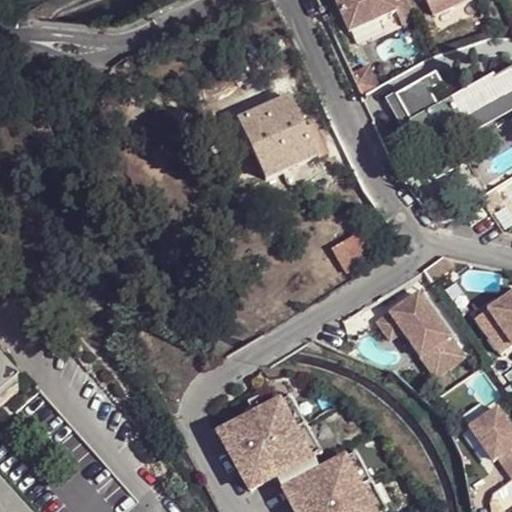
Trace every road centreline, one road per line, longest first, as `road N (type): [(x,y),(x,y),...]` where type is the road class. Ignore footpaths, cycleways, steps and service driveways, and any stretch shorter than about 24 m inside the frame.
road 1 (residential): [(240,511),(199,434),(196,410),(210,384),(433,250)]
road 2 (residential): [(433,250),(380,180),(292,0)]
road 3 (unknown): [(161,511),(11,334)]
road 4 (residential): [(233,0),(93,49)]
